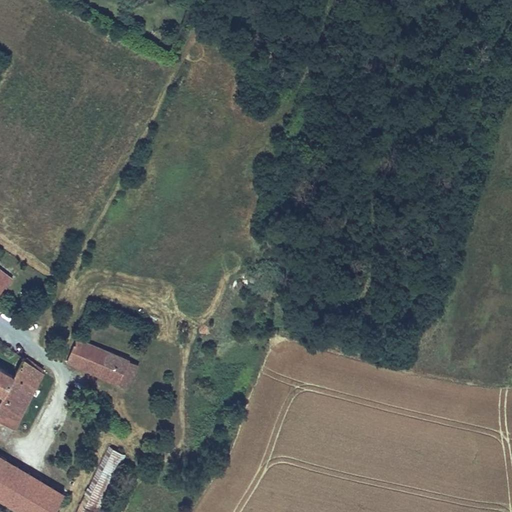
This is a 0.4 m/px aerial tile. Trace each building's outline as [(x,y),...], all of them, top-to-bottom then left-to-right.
[(0,291),(5,285),(6,287),(12,279),(0,270),(0,291)] [(118,383),(130,360),(76,338),(67,361),(118,383)] [(30,384),(36,387),(44,372),(23,357),(14,375),(0,366),(0,391),(4,393),(0,399),(0,420),(15,428),(26,406),(20,402),(30,384)] [(138,364),(130,360),(118,383),(127,386),(138,364)] [(26,406),(36,387),(30,384),(20,402),(26,406)] [(76,511),(96,511),(125,454),(109,446),(76,511)] [(0,496),(27,511),(53,511),(65,492),(0,454),(0,496)]
